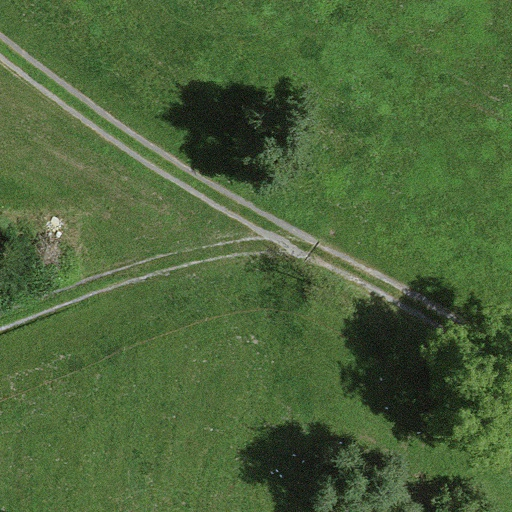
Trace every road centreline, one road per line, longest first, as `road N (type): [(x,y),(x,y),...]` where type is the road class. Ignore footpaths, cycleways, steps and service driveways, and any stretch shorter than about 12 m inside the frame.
road 1 (track): [(0,45),(117,139),(511,360)]
road 2 (track): [(0,326),(182,261),(297,241)]
